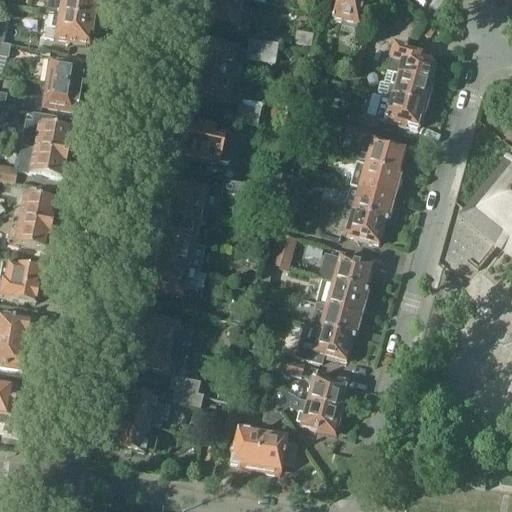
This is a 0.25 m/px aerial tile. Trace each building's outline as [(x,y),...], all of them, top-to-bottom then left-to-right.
[(60,0),(58,18),(93,24),(94,21),(96,19),(98,12),(96,10),(96,7),(94,7),(95,0),(60,0)] [(248,3),(225,0),(205,0),(206,0),(203,1),(202,8),(204,11),(204,13),(205,14),(203,22),(239,27),(241,15),(246,16),(248,3)] [(355,36),(357,28),(361,11),(360,11),(363,0),(336,0),(331,22),(341,24),(339,32),(355,36)] [(384,15),(375,8),(370,14),(379,22),(384,15)] [(93,25),(93,24),(58,18),(55,33),(49,32),(48,41),(87,48),(88,38),(90,39),(91,37),(94,35),(95,28),(93,25)] [(426,26),(421,36),(430,41),(435,31),(426,26)] [(312,35),(296,31),(293,44),(310,47),(312,35)] [(357,39),(351,62),(362,65),(368,42),(357,39)] [(251,64),(274,68),(278,47),(255,43),(251,64)] [(0,59),(7,61),(10,47),(0,45),(0,59)] [(194,73),(230,79),(238,81),(243,54),(199,46),(198,49),(195,51),(193,57),(196,60),(194,73)] [(398,65),(396,75),(430,85),(430,84),(429,84),(433,71),(430,65),(423,64),(425,57),(417,55),(417,54),(393,47),(389,62),(398,65)] [(50,62),(46,86),(80,91),(81,91),(84,76),(79,75),(80,67),(50,62)] [(362,65),(351,62),(347,75),(358,78),(362,65)] [(389,98),(424,108),(427,98),(430,96),(432,90),(430,86),(430,85),(396,75),(386,72),(383,84),(379,83),(376,94),(381,96),(389,98)] [(229,89),(230,79),(194,73),(191,86),(188,88),(187,94),(190,96),(189,100),(225,106),(226,104),(234,106),(237,90),(229,89)] [(312,76),(304,107),(318,111),(326,80),(312,76)] [(80,94),(80,91),(46,86),(43,110),(72,114),(74,105),(78,106),(78,102),(79,102),(80,95),(80,94)] [(424,108),(389,98),(381,96),(375,120),(417,132),(419,123),(420,123),(421,121),(424,119),(426,113),(424,110),(424,108)] [(242,100),(240,107),(237,106),(234,121),(257,126),(262,105),(242,100)] [(371,130),(374,118),(352,112),(348,124),(371,130)] [(26,123),(22,148),(67,157),(69,146),(71,144),(73,138),(71,135),(71,132),(54,129),(56,120),(34,116),(33,125),(26,123)] [(360,145),(355,165),(399,177),(399,176),(398,175),(404,153),(371,144),(374,135),(346,127),(322,121),(319,134),(343,140),(360,145)] [(178,155),(177,158),(218,167),(219,164),(228,166),(231,150),(229,150),(231,137),(224,136),(225,133),(195,127),(195,128),(184,126),(180,142),(177,144),(176,151),(178,155)] [(311,148),(308,144),(299,142),(298,149),(310,152),(311,148)] [(65,168),(67,157),(22,148),(17,173),(62,182),(62,179),(65,177),(67,170),(65,168)] [(288,150),(283,171),(292,173),(296,152),(288,150)] [(511,162),(466,217),(511,255),(511,162)] [(349,189),(392,201),(395,190),(398,189),(400,182),(399,181),(398,179),(399,177),(355,165),(349,189)] [(0,182),(15,185),(17,173),(0,170),(0,182)] [(277,191),(280,177),(248,170),(245,184),(277,191)] [(287,194),(292,173),(283,171),(278,192),(287,194)] [(221,193),(249,199),(251,187),(223,181),(221,193)] [(169,196),(166,210),(207,219),(208,216),(202,215),(208,190),(172,182),(171,186),(168,189),(168,192),(169,196)] [(349,189),(343,211),(386,223),(386,221),(390,220),(392,213),(390,210),(392,201),(349,189)] [(302,200),(285,196),(281,209),(299,213),(302,200)] [(18,221),(51,228),(53,217),(56,215),(57,209),(55,206),(56,203),(22,197),(18,221)] [(161,232),(160,238),(196,246),(200,226),(205,227),(207,219),(166,210),(164,221),(161,223),(159,228),(161,232)] [(386,223),(343,211),(336,235),(378,247),(384,224),(385,225),(386,223)] [(291,218),(281,215),(279,215),(276,228),(288,231),(291,218)] [(51,228),(18,221),(13,246),(46,253),(47,250),(50,248),(51,241),(49,238),(51,228)] [(339,236),(322,232),(321,239),(338,243),(339,236)] [(156,254),(153,266),(195,275),(198,263),(192,262),(196,246),(160,238),(158,243),(156,245),(154,250),(156,254)] [(292,257),(273,251),(269,266),(288,271),(292,257)] [(326,259),(319,282),(366,295),(367,293),(366,293),(371,272),(326,259)] [(4,265),(0,289),(0,299),(35,306),(36,302),(39,300),(40,294),(38,290),(41,271),(4,265)] [(192,285),(195,275),(153,266),(150,279),(147,282),(146,286),(148,290),(147,293),(183,301),(187,284),(192,285)] [(257,276),(241,273),(239,284),(255,287),(257,276)] [(259,275),(256,290),(266,293),(269,278),(259,275)] [(316,305),(360,318),(361,315),(360,314),(361,308),(363,309),(363,307),(366,306),(368,299),(366,296),(366,295),(319,282),(319,283),(322,284),(316,305)] [(266,293),(256,290),(253,301),(263,304),(266,293)] [(319,330),(335,335),(354,340),(354,339),(358,338),(360,331),(357,328),(358,326),(357,326),(358,322),(359,321),(360,318),(316,305),(310,328),(309,328),(319,331),(319,330)] [(242,316),(230,314),(228,322),(240,324),(242,316)] [(0,316),(0,343),(24,347),(25,338),(27,338),(27,335),(31,334),(32,327),(29,325),(29,321),(0,316)] [(136,343),(175,352),(188,355),(193,329),(181,326),(154,320),(154,321),(143,318),(140,327),(139,326),(139,330),(136,333),(135,336),(136,340),(136,343)] [(320,367),(323,358),(346,364),(352,343),(353,343),(354,340),(335,335),(319,330),(319,331),(309,328),(310,328),(304,326),(297,351),(308,354),(305,363),(320,367)] [(24,347),(0,343),(0,369),(21,373),(22,370),(25,368),(26,362),(23,360),(24,356),(23,356),(24,347)] [(169,379),(175,352),(136,343),(135,345),(131,348),(130,354),(132,358),(131,360),(132,360),(130,369),(143,372),(143,373),(169,379)] [(242,347),(230,344),(224,363),(237,366),(242,347)] [(301,379),(304,367),(285,362),(282,374),(301,379)] [(168,391),(174,392),(195,397),(198,384),(170,378),(168,391)] [(312,380),(306,403),(341,413),(341,411),(344,410),(346,403),(344,401),(344,398),(343,398),(346,389),(312,380)] [(17,390),(0,387),(0,425),(8,427),(9,419),(12,419),(17,390)] [(266,387),(265,389),(268,394),(271,400),(280,415),(288,410),(291,398),(283,391),(266,387)] [(268,394),(265,389),(263,391),(260,413),(264,414),(268,394)] [(202,399),(195,397),(174,392),(171,404),(199,411),(202,399)] [(121,403),(117,420),(151,428),(153,416),(162,418),(165,407),(156,405),(157,402),(125,394),(123,404),(121,403)] [(341,413),(306,403),(291,400),(289,410),(304,414),(299,430),(333,439),(334,435),(335,434),(338,433),(340,426),(337,424),(341,413)] [(253,471),(255,471),(260,437),(237,433),(240,412),(228,410),(224,433),(235,435),(231,466),(239,467),(239,469),(241,469),(243,472),(250,473),(253,471)] [(148,440),(151,428),(117,420),(112,437),(115,438),(112,448),(144,456),(145,452),(153,454),(156,442),(148,440)] [(286,441),(260,437),(255,471),(265,473),(267,476),(273,477),(276,475),(279,475),(280,468),(293,470),(297,448),(294,446),(285,444),(286,441)] [(204,462),(214,464),(219,445),(209,443),(204,462)] [(473,477),(471,489),(486,492),(488,479),(473,477)] [(511,479),(503,479),(502,488),(511,489),(511,479)]
